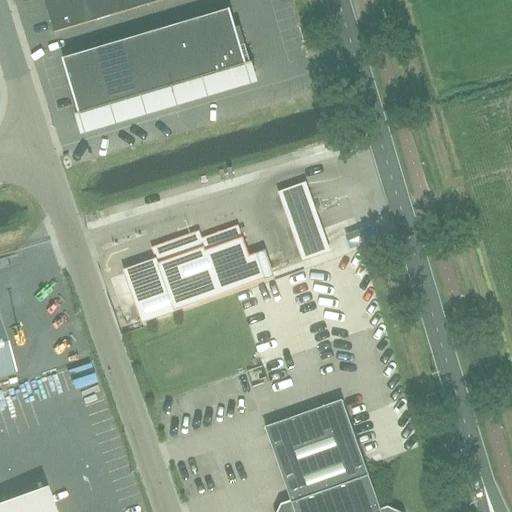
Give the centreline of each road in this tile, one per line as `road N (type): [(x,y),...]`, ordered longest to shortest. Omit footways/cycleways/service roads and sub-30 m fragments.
road 1 (secondary): [(490,511),(337,0)]
road 2 (unclassified): [(168,511),(41,150)]
road 3 (unclassified): [(41,150),(0,23)]
